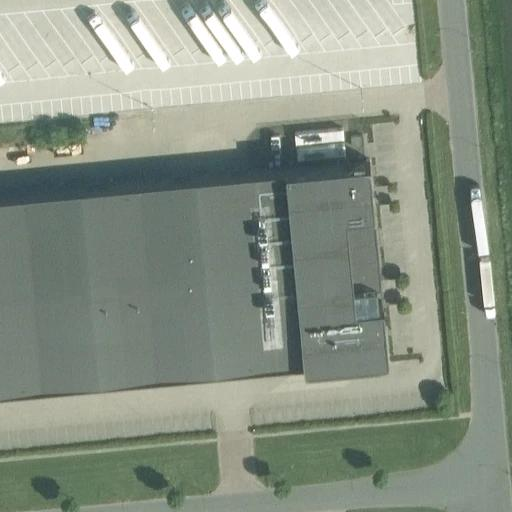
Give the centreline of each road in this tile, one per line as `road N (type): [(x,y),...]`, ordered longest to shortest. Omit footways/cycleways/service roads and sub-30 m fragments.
road 1 (unknown): [(245,508),(241,413),(417,393),(397,106)]
road 2 (unclassified): [(454,0),(497,483)]
road 3 (unclassified): [(497,483),(205,511)]
road 4 (unknown): [(397,106),(170,127)]
